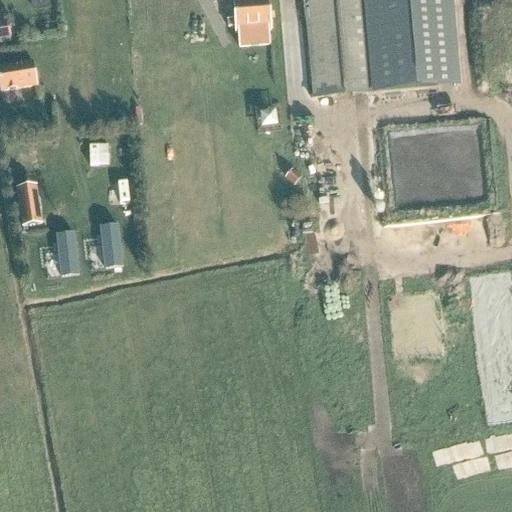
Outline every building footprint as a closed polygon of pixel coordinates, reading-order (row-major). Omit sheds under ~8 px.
[(270,33),(268,0),(238,3),(237,0),(213,0),(217,0),(231,0),(233,21),(227,22),(227,30),(234,30),(234,35),(237,35),(238,49),(268,47),(267,33),(270,33)] [(302,0),(302,4),(304,4),(312,97),(311,97),(311,101),(375,96),(456,89),(447,0),(302,0)] [(7,23),(0,24),(0,41),(10,39),(7,23)] [(33,65),(0,70),(0,92),(0,94),(37,88),(33,65)] [(137,98),(150,96),(148,89),(136,91),(137,98)] [(261,130),(279,129),(278,113),(271,113),(271,118),(261,119),(261,130)] [(293,188),(301,179),(291,170),(283,180),(293,188)] [(98,181),(99,193),(130,191),(129,179),(98,181)] [(42,227),(36,188),(16,191),(22,230),(42,227)] [(124,269),(119,226),(100,228),(105,272),(124,269)] [(80,278),(75,234),(56,237),(61,280),(80,278)]
